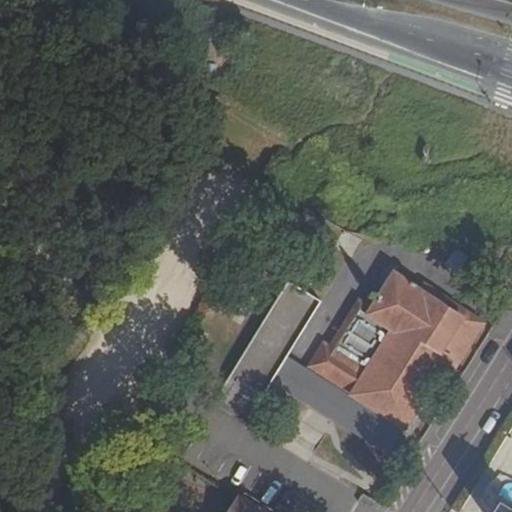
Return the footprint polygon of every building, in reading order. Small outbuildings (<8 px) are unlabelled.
[(449,380),(482,328),(419,290),(395,275),(377,304),(370,315),(362,311),(336,353),(333,351),(320,372),(354,394),(352,396),(406,428),(440,376),(449,380)] [(293,278),(218,394),(251,415),(280,369),(291,354),(326,300),(293,278)] [(423,283),(419,290),(482,328),(485,323),(423,283)] [(308,365),(320,372),(333,351),(336,353),(362,311),(370,315),(377,304),(361,294),(331,342),(324,339),(308,365)] [(291,354),(280,369),(396,444),(406,428),(352,396),(354,394),(320,372),(308,365),(291,354)] [(106,476),(82,511),(118,511),(131,492),(106,476)] [(258,511),(240,500),(232,511),(258,511)]
